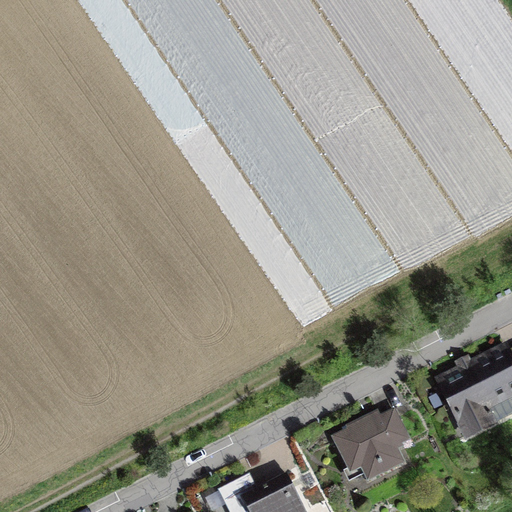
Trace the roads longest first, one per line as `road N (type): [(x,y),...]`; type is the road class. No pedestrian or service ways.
road 1 (track): [(511,256),(397,309),(22,511)]
road 2 (residential): [(105,511),(511,310)]
